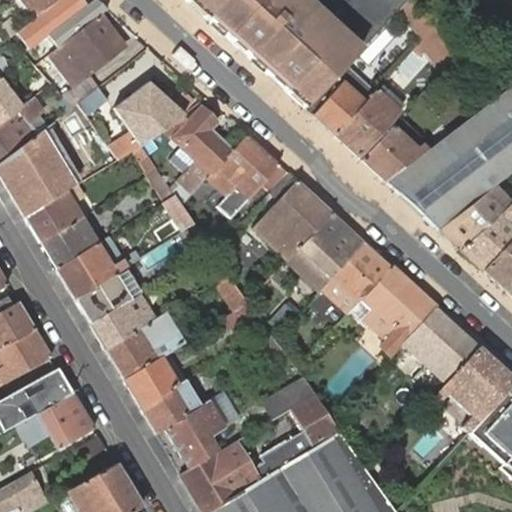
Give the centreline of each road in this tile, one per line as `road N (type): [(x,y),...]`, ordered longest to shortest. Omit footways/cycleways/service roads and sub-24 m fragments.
road 1 (residential): [(136,0),(511,345)]
road 2 (residential): [(172,511),(0,227)]
